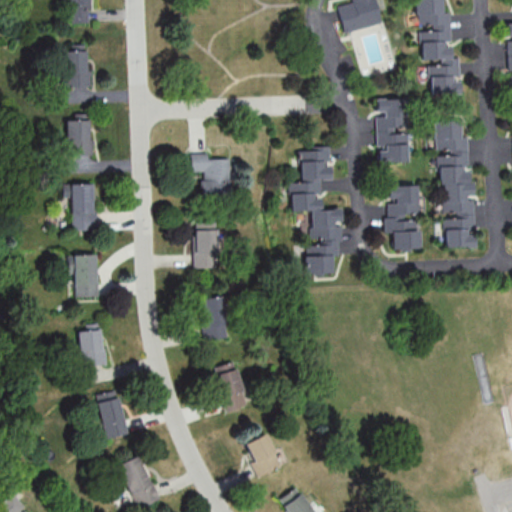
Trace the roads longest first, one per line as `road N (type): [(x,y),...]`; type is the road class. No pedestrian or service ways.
road 1 (residential): [(379,260),(364,239),(349,126),(314,20),(318,0),(499,264),(400,267),(379,260)]
road 2 (residential): [(135,0),(156,352),(174,417),(223,511)]
road 3 (residential): [(499,264),(481,0)]
road 4 (residential): [(141,110),(344,106)]
